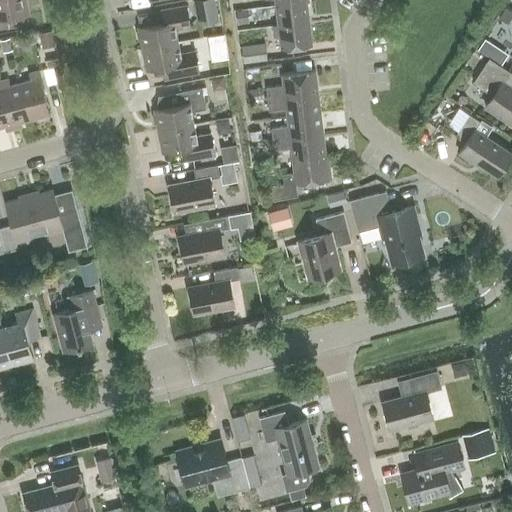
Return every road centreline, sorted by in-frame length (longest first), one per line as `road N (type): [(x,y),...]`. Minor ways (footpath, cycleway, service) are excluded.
road 1 (residential): [(511,223),(374,132),(365,118),(351,41),(376,0)]
road 2 (residential): [(170,386),(125,170),(94,135)]
road 3 (tertiary): [(327,343),(467,303),(486,294),(511,259)]
road 4 (tertiary): [(0,430),(170,386)]
road 5 (residential): [(372,511),(327,343)]
road 6 (tertiary): [(170,386),(327,343)]
road 7 (residential): [(89,0),(110,106),(94,135)]
